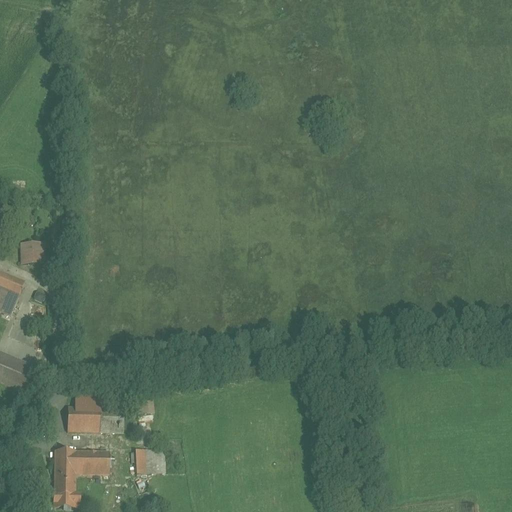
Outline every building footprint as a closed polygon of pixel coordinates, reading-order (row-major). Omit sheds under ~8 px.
[(24,190),(15,189),(12,204),(22,206),(24,190)] [(17,232),(10,231),(9,238),(16,239),(17,232)] [(42,246),(21,246),(21,266),(43,266),(42,246)] [(24,286),(0,275),(0,313),(11,318),(24,286)] [(36,372),(0,356),(0,384),(25,395),(36,372)] [(151,391),(130,392),(131,407),(133,418),(154,416),(152,402),(151,391)] [(71,404),(67,403),(67,434),(99,435),(99,411),(100,404),(71,404)] [(123,412),(99,411),(99,435),(123,435),(123,412)] [(164,452),(135,453),(136,477),(165,476),(164,452)] [(109,455),(54,454),(54,474),(75,474),(75,477),(109,478),(109,455)] [(75,474),(54,474),(54,509),(78,509),(79,499),(75,498),(75,477),(75,474)]
